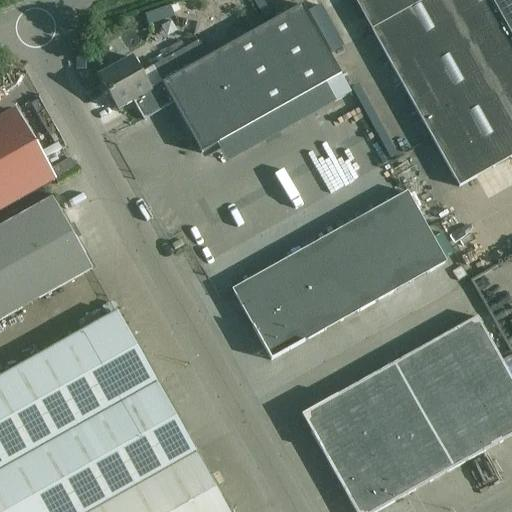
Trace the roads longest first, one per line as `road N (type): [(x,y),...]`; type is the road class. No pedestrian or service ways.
road 1 (residential): [(295,511),(27,30)]
road 2 (unknown): [(144,243),(291,159),(364,128),(390,125),(420,138),(463,190),(481,193),(511,178)]
road 3 (unknown): [(182,311),(345,191)]
